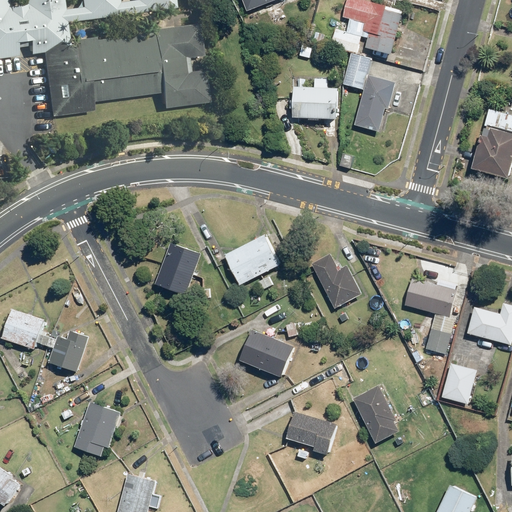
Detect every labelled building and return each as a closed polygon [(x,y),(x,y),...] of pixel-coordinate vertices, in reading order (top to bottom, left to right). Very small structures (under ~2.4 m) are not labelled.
[(0,0),(0,56),(39,52),(69,48),(63,0),(0,0)] [(79,0),(82,18),(171,8),(170,0),(79,0)] [(346,18),(372,27),(367,48),(388,54),(398,14),(377,8),(352,0),(346,18)] [(73,48),(69,48),(39,52),(47,114),(89,109),(88,101),(155,93),(157,109),(206,103),(197,25),(72,40),(73,48)] [(336,44),(352,49),(355,40),(339,34),(336,44)] [(354,56),(346,83),(362,87),(369,60),(354,56)] [(373,80),(358,124),(377,131),(392,87),(373,80)] [(297,96),(297,118),(336,118),(336,96),(297,96)] [(506,177),(511,154),(511,139),(490,133),(480,169),(506,177)] [(264,236),(224,255),(240,287),(280,267),(264,236)] [(203,255),(170,243),(154,286),(186,298),(203,255)] [(310,265),(335,310),(364,295),(349,266),(339,271),(330,254),(310,265)] [(458,290),(411,278),(404,305),(450,318),(458,290)] [(211,288),(196,288),(196,300),(211,300),(211,288)] [(468,335),(494,342),(511,347),(511,343),(511,306),(504,304),(501,314),(475,308),(468,335)] [(49,322),(14,311),(4,341),(39,352),(49,322)] [(445,357),(455,321),(435,315),(425,351),(445,357)] [(298,337),(296,324),(285,325),(287,339),(298,337)] [(61,329),(48,365),(78,375),(90,339),(61,329)] [(295,347),(252,330),(239,363),(282,379),(295,347)] [(478,370),(451,364),(442,398),(469,405),(478,370)] [(377,386),(351,400),(376,447),(402,433),(377,386)] [(126,416),(94,404),(78,450),(105,459),(108,450),(113,451),(126,416)] [(337,425),(292,412),(284,442),(329,455),(337,425)] [(16,478),(0,467),(0,502),(9,509),(24,486),(15,480),(16,478)] [(153,511),(161,484),(132,476),(121,511),(153,511)] [(471,511),(478,499),(449,486),(437,511),(471,511)]
